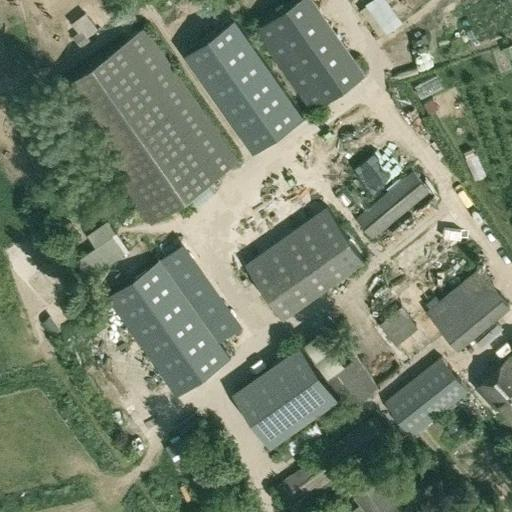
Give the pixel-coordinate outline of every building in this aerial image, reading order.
[(254,149),(303,115),(234,17),(185,51),(254,149)] [(328,77),(359,65),(342,21),(325,28),(328,37),(308,45),(317,69),(324,67),(328,77)] [(239,159),(145,24),(59,85),(153,219),(239,159)] [(365,107),(336,125),(347,142),(375,123),(365,107)] [(356,217),(373,237),(430,189),(414,169),(356,217)] [(365,257),(328,205),(246,262),(283,315),(365,257)] [(90,274),(128,249),(117,233),(79,257),(90,274)] [(161,256),(106,294),(177,395),(232,357),(161,256)] [(207,265),(192,279),(204,292),(219,278),(207,265)] [(439,292),(426,302),(429,307),(427,309),(458,348),(511,304),(479,265),(442,295),(439,292)] [(401,306),(379,323),(395,343),(416,326),(401,306)] [(271,446),(338,397),(301,343),(233,390),(271,446)] [(442,354),(385,400),(413,434),(469,389),(442,354)] [(355,357),(347,364),(327,376),(350,409),(369,395),(379,386),(355,357)] [(477,387),(498,412),(504,407),(511,415),(511,359),(510,358),(477,387)] [(373,415),(271,487),(287,510),(389,438),(373,415)] [(362,501),(353,507),(356,511),(381,511),(399,500),(381,475),(356,493),(362,501)]
